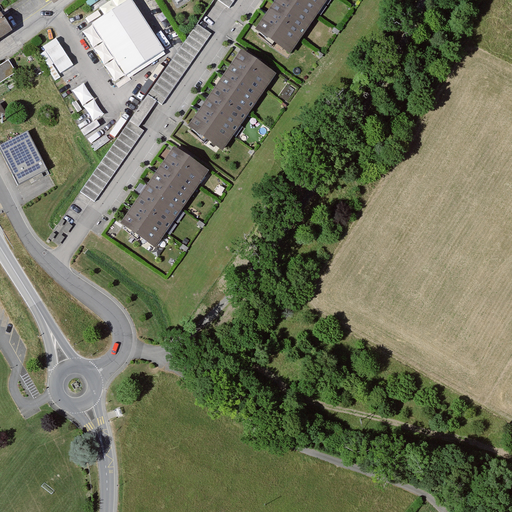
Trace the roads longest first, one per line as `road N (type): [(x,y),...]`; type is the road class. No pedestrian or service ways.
road 1 (track): [(421,0),(352,139),(205,333),(163,357),(122,348)]
road 2 (residential): [(92,377),(118,359),(123,328),(37,253),(0,191)]
road 3 (tertiary): [(0,247),(70,367)]
